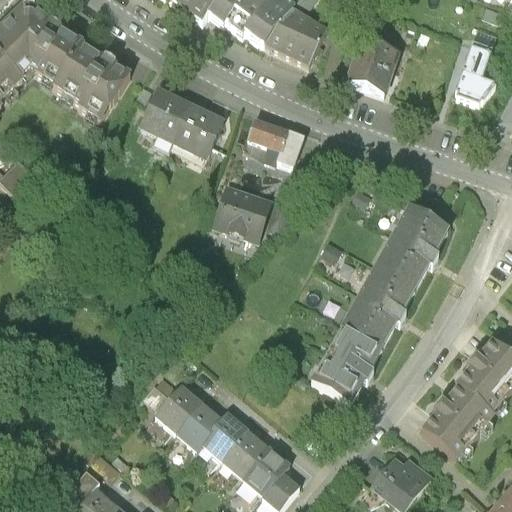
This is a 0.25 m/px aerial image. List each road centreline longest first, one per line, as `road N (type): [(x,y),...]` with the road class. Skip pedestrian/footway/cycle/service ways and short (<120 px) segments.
road 1 (residential): [(511,190),(289,116),(168,54),(90,0)]
road 2 (residential): [(306,511),(386,419),(472,287),(511,204)]
